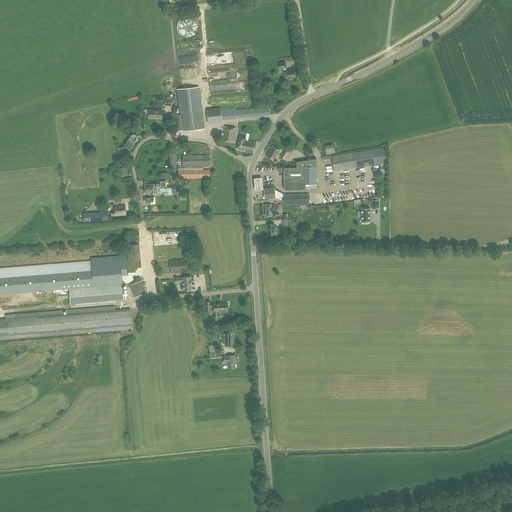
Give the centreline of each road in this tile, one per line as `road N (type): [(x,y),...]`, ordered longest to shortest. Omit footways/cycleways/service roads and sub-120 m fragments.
road 1 (tertiary): [(270,511),(251,163)]
road 2 (tertiary): [(251,163),(294,102),(390,60),(474,0)]
road 3 (unclassified): [(139,201),(132,159),(149,137),(211,142),(251,163)]
road 4 (track): [(359,511),(511,479)]
